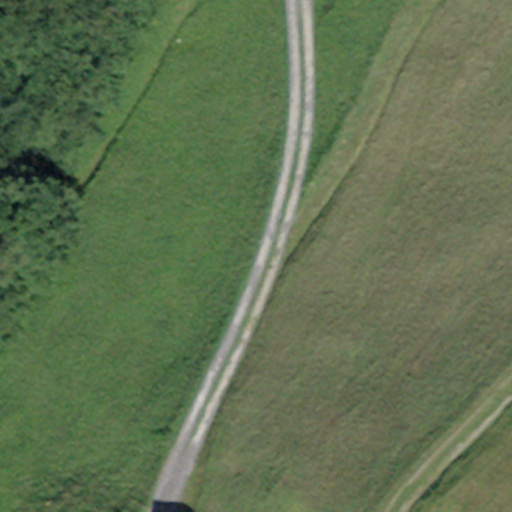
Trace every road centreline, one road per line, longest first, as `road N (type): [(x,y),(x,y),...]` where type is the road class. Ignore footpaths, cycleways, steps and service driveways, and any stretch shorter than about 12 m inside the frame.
road 1 (track): [(304,0),(293,176),(166,511)]
road 2 (track): [(391,511),(511,384)]
